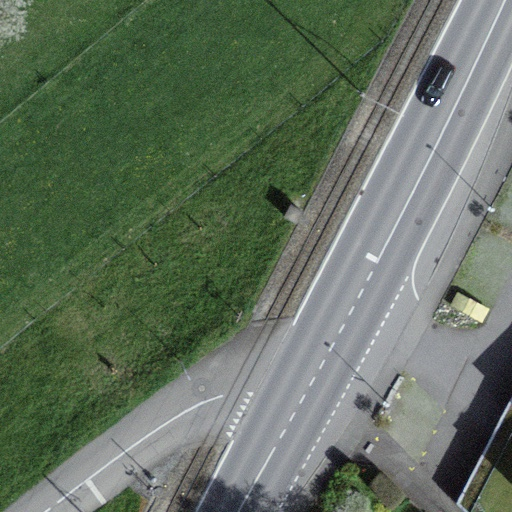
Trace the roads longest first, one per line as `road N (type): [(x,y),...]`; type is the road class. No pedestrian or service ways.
road 1 (secondary): [(301,399),(504,0)]
road 2 (residential): [(301,399),(235,392),(186,409),(42,511)]
road 3 (residential): [(452,511),(376,430),(301,399)]
road 4 (secondary): [(238,511),(301,399)]
